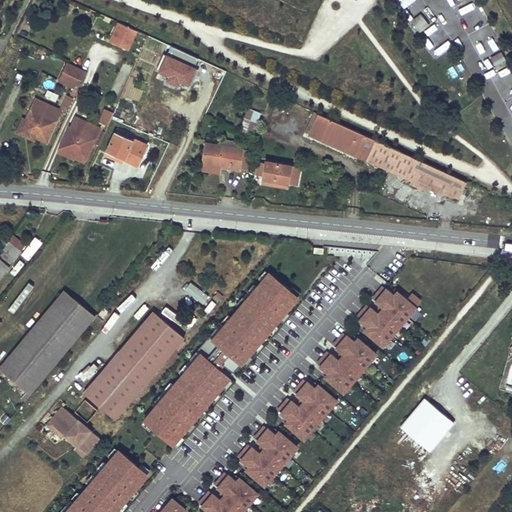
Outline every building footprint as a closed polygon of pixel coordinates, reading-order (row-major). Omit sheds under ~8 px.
[(415,0),(397,0),(403,9),(416,0),(415,0)] [(458,8),(464,22),(478,16),(472,2),(458,8)] [(427,9),(418,16),(425,26),(434,19),(427,9)] [(418,16),(411,21),(419,30),(425,26),(418,16)] [(111,38),(129,47),(137,30),(119,21),(111,38)] [(421,36),(430,49),(443,41),(434,28),(421,36)] [(449,39),(432,51),(436,57),(453,45),(449,39)] [(73,42),(65,58),(77,64),(78,62),(87,66),(94,52),(73,42)] [(501,52),(494,55),(500,66),(507,62),(501,52)] [(164,54),(157,75),(192,87),(199,66),(164,54)] [(494,55),(484,61),(490,72),(500,66),(494,55)] [(87,73),(86,73),(87,70),(68,61),(60,78),(78,87),(87,73)] [(47,90),(44,97),(56,102),(59,94),(47,90)] [(65,94),(61,108),(69,111),(74,97),(65,94)] [(60,110),(36,98),(26,118),(23,125),(34,130),(32,133),(38,136),(37,137),(46,141),(60,110)] [(108,126),(113,112),(104,108),(98,122),(108,126)] [(247,108),(241,130),(254,134),(260,111),(247,108)] [(314,111),(303,132),(308,134),(318,112),(314,111)] [(318,112),(308,134),(434,190),(458,197),(460,192),(464,194),(470,182),(318,112)] [(22,116),(16,130),(36,140),(37,137),(38,136),(32,133),(34,130),(23,125),(26,118),(22,116)] [(100,126),(77,116),(72,127),(70,125),(62,143),(70,146),(68,149),(75,152),(75,154),(86,159),(100,126)] [(161,122),(141,121),(140,136),(160,136),(161,122)] [(114,132),(106,149),(122,156),(121,158),(137,165),(142,153),(129,147),(132,139),(114,132)] [(74,159),(84,163),(86,159),(75,154),(75,152),(68,149),(70,146),(62,143),(57,154),(73,160),(74,159)] [(204,143),(202,163),(219,164),(219,166),(240,168),(240,167),(243,149),(243,148),(204,143)] [(243,149),(240,167),(246,168),(249,149),(243,149)] [(263,173),(262,178),(287,182),(297,184),(300,166),(265,160),(264,163),(263,173)] [(257,162),(255,172),(263,173),(264,163),(257,162)] [(202,163),(201,171),(218,173),(219,166),(219,164),(202,163)] [(262,178),(261,182),(286,186),(287,182),(262,178)] [(31,261),(42,240),(33,235),(22,256),(31,261)] [(0,277),(21,252),(7,241),(0,250),(0,277)] [(191,281),(184,290),(203,305),(210,297),(191,281)] [(15,313),(34,286),(28,282),(9,309),(15,313)] [(353,320),(385,347),(424,300),(413,291),(408,297),(398,289),(395,293),(384,284),(372,299),(383,309),(379,313),(367,303),(353,320)] [(54,370),(96,319),(65,294),(1,371),(32,396),(54,370)] [(86,395),(118,422),(177,351),(184,342),(186,341),(154,314),(86,395)] [(346,395),(380,353),(348,326),(332,345),(344,354),(340,359),(328,350),(317,363),(326,371),(322,375),(346,395)] [(177,351),(179,353),(186,344),(184,342),(177,351)] [(200,351),(143,422),(176,448),(233,377),(200,351)] [(340,400),(319,382),(316,386),(304,377),(292,392),(304,402),(301,406),(288,396),(273,413),(307,441),(340,400)] [(454,426),(426,402),(401,431),(430,455),(454,426)] [(54,428),(67,412),(65,410),(49,428),(65,442),(67,439),(54,428)] [(102,441),(67,412),(54,428),(67,439),(70,435),(82,445),(79,449),(89,457),(102,441)] [(266,423),(253,437),(265,447),(261,452),(249,442),(234,460),(266,487),(301,447),(279,428),(276,431),(266,423)] [(70,435),(67,439),(79,449),(82,445),(70,435)] [(120,511),(151,474),(118,448),(65,511),(120,511)] [(89,457),(79,449),(76,451),(86,459),(89,457)] [(200,511),(245,511),(260,494),(227,467),(214,484),(226,493),(225,495),(221,499),(209,489),(194,507),(200,511)] [(189,511),(190,511),(173,497),(160,511),(189,511)]
